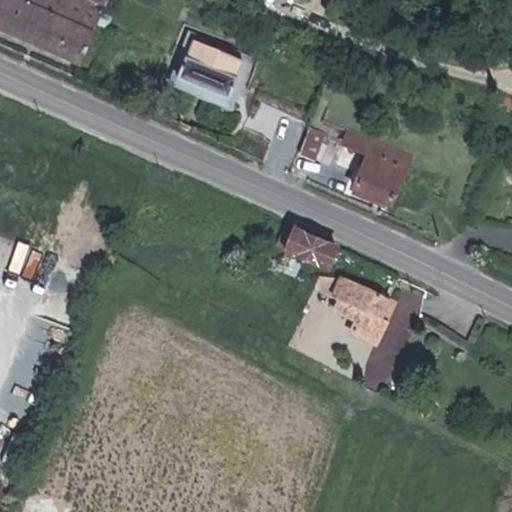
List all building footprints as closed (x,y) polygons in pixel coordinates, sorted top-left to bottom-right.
[(0,0),(0,21),(84,61),(110,0),(0,0)] [(237,68),(243,72),(248,61),(232,55),(230,63),(198,49),(202,42),(184,35),(179,46),(188,51),(175,79),(224,98),(237,68)] [(326,132),(312,125),(300,151),(316,159),(326,132)] [(385,205),(407,158),(349,130),(343,143),(366,154),(350,188),(385,205)] [(326,269),(335,249),(287,227),(276,249),(318,268),(326,269)] [(391,296),(398,278),(335,249),(326,269),(343,276),(391,296)] [(381,320),(391,296),(343,276),(334,297),(381,320)]
